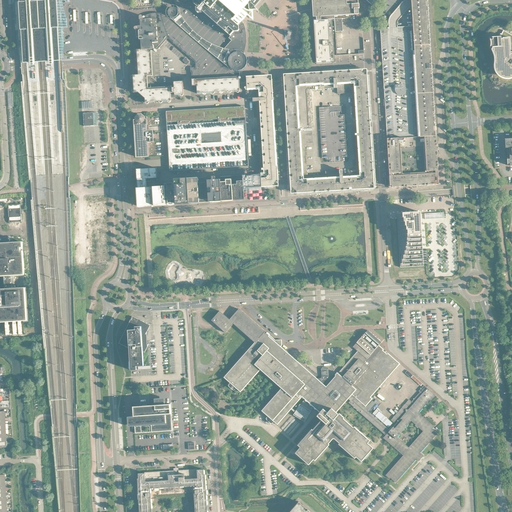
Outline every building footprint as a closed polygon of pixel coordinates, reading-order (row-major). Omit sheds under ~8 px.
[(18,0),(22,60),(22,62),(22,65),(23,70),(23,72),(23,73),(26,73),(32,73),(41,72),(45,72),(53,72),(60,71),(63,71),(63,70),(63,67),(62,60),(62,58),(61,36),(62,35),(60,33),(60,32),(62,30),(62,28),(62,23),(61,17),(61,16),(62,15),(62,14),(62,13),(62,12),(63,12),(63,10),(62,10),(62,9),(61,9),(61,8),(61,7),(61,6),(60,6),(60,1),(60,0),(59,0),(18,0)] [(137,83),(134,83),(134,92),(139,92),(142,95),(145,98),(146,102),(171,101),(171,88),(175,87),(176,94),(184,94),(184,92),(183,81),(176,81),(175,82),(174,82),(159,83),(152,77),(152,73),(151,65),(151,57),(150,49),(158,49),(159,48),(168,38),(170,39),(183,51),(188,55),(195,61),(196,62),(196,68),(195,68),(195,67),(191,67),(191,72),(192,72),(192,77),(193,89),(197,88),(198,88),(198,93),(203,93),(206,93),(209,92),(212,92),(215,92),(217,92),(220,92),(223,92),(228,91),(231,91),(237,91),(240,90),(240,86),(239,77),(241,77),(241,76),(240,71),(238,71),(238,68),(238,67),(239,67),(240,66),(241,66),(242,65),(243,63),(244,62),(244,61),(244,60),(243,59),(243,58),(242,57),(240,56),(240,55),(240,53),(241,51),(242,51),(244,52),(245,52),(245,51),(245,50),(246,47),(246,45),(247,43),(247,41),(247,38),(247,37),(247,36),(247,35),(246,34),(246,30),(246,29),(241,30),(241,33),(233,33),(231,36),(231,35),(230,35),(229,34),(227,32),(225,30),(216,23),(212,19),(207,15),(205,12),(206,12),(202,8),(202,7),(199,5),(198,6),(194,3),(193,2),(192,0),(189,0),(189,1),(188,1),(188,2),(187,2),(186,2),(185,3),(184,3),(183,2),(182,2),(181,1),(180,1),(179,0),(175,0),(177,5),(177,6),(179,9),(175,11),(175,10),(174,10),(173,10),(172,11),(172,12),(172,13),(170,16),(169,16),(169,17),(166,15),(162,14),(161,14),(156,13),(151,14),(146,15),(145,16),(144,16),(144,17),(144,18),(145,18),(145,19),(141,19),(142,26),(139,26),(137,26),(137,30),(137,36),(138,36),(138,37),(140,37),(140,39),(141,39),(142,49),(137,49),(137,50),(138,58),(138,66),(139,81),(137,83)] [(182,0),(183,0),(184,1),(185,1),(186,1),(186,0),(187,0),(186,0),(197,0),(201,3),(202,3),(203,2),(204,3),(203,4),(203,5),(204,5),(202,7),(202,8),(206,12),(205,12),(207,15),(212,19),(216,23),(225,30),(227,32),(229,34),(230,35),(231,35),(231,36),(233,33),(241,33),(241,30),(246,29),(245,26),(244,24),(243,24),(244,22),(243,21),(242,20),(243,20),(247,15),(242,10),(243,10),(243,9),(244,9),(244,8),(244,7),(245,7),(244,7),(248,3),(249,4),(249,7),(249,8),(250,8),(250,9),(251,9),(257,9),(255,7),(260,0),(182,0)] [(312,0),(313,13),(314,17),(314,20),(315,20),(317,20),(333,19),(335,19),(335,25),(336,32),(343,31),(342,18),(340,15),(359,14),(359,8),(360,8),(360,4),(359,4),(358,0),(312,0)] [(389,27),(381,28),(381,29),(381,33),(382,47),(384,86),(384,89),(385,89),(385,90),(385,91),(385,95),(385,96),(385,100),(385,101),(386,104),(386,105),(386,109),(386,110),(386,114),(386,115),(386,119),(387,119),(387,122),(387,127),(387,128),(388,138),(388,144),(388,146),(388,151),(389,159),(390,173),(390,176),(390,181),(390,183),(390,184),(390,185),(392,187),(393,187),(394,187),(397,187),(398,187),(401,186),(402,186),(404,186),(405,186),(407,186),(408,186),(410,186),(411,186),(412,186),(417,185),(418,185),(419,185),(422,185),(423,185),(425,185),(426,185),(428,185),(429,185),(431,185),(432,184),(433,184),(436,184),(437,184),(438,184),(439,183),(439,182),(437,153),(437,152),(437,147),(437,143),(437,141),(437,140),(436,137),(436,135),(436,130),(435,112),(435,107),(434,106),(434,103),(434,102),(434,101),(434,99),(434,97),(434,96),(434,94),(434,93),(434,92),(434,91),(433,89),(433,88),(433,87),(433,86),(433,85),(433,83),(433,81),(433,79),(433,78),(433,77),(433,75),(432,73),(432,72),(432,69),(432,68),(434,68),(434,63),(432,63),(432,62),(432,60),(432,59),(432,58),(431,58),(431,55),(431,54),(431,49),(431,47),(431,45),(431,44),(431,42),(430,41),(430,40),(430,39),(430,38),(430,37),(430,35),(430,34),(430,33),(430,32),(430,30),(430,29),(430,26),(429,25),(429,23),(429,21),(429,20),(429,18),(429,16),(429,15),(429,14),(429,11),(429,10),(428,9),(428,8),(428,6),(428,5),(428,1),(427,0),(404,0),(404,1),(403,2),(402,2),(392,14),(391,15),(390,16),(390,17),(389,18),(389,19),(389,20),(389,21),(389,23),(389,24),(389,27)] [(314,20),(315,40),(317,63),(320,63),(335,62),(335,51),(334,41),(334,37),(333,29),(333,22),(333,19),(317,20),(315,20),(314,20)] [(511,34),(504,30),(503,31),(502,33),(502,34),(501,35),(501,37),(492,37),(492,38),(493,38),(493,39),(491,40),(491,39),(490,39),(491,40),(491,41),(491,42),(491,43),(491,45),(491,46),(491,47),(491,46),(493,46),(493,47),(494,47),(495,49),(496,50),(496,52),(497,54),(497,55),(498,56),(498,57),(498,58),(498,61),(498,62),(497,63),(497,64),(497,65),(497,67),(498,68),(498,69),(498,70),(499,71),(500,72),(500,73),(501,74),(502,74),(503,75),(504,75),(505,75),(506,76),(508,76),(509,76),(510,76),(511,74),(511,34)] [(296,193),(340,190),(370,188),(374,184),(371,131),(367,73),(363,69),(337,71),(320,72),(287,74),(286,74),(284,76),(287,131),(291,185),(291,189),(296,193)] [(261,170),(261,174),(261,181),(262,186),(262,187),(274,186),(279,181),(278,168),(275,125),(273,97),(272,79),(268,75),(247,76),(248,97),(256,97),(256,99),(253,99),(253,100),(251,101),(251,102),(253,102),(253,103),(251,103),(252,104),(254,104),(254,118),(258,118),(258,126),(261,125),(261,128),(258,128),(260,156),(257,156),(257,167),(263,167),(263,169),(261,170)] [(169,149),(170,171),(249,166),(247,131),(247,127),(245,107),(166,112),(169,149)] [(153,131),(149,131),(148,131),(147,117),(145,117),(142,115),(139,115),(137,117),(134,118),(136,156),(150,155),(149,141),(153,141),(153,131)] [(137,179),(138,179),(147,178),(147,179),(157,178),(157,168),(137,169),(137,176),(139,176),(139,178),(137,178),(137,179)] [(258,174),(243,175),(244,188),(245,188),(245,189),(247,189),(247,188),(262,187),(262,186),(261,181),(261,174),(259,174),(259,171),(257,171),(258,174)] [(221,176),(222,201),(223,201),(223,200),(233,200),(233,201),(233,200),(234,200),(245,199),(244,192),(244,188),(243,175),(221,176)] [(208,177),(209,199),(209,202),(210,202),(210,201),(212,201),(212,202),(222,201),(221,176),(215,176),(215,178),(213,178),(213,177),(208,177)] [(198,178),(198,182),(199,200),(200,200),(209,199),(208,177),(198,178)] [(138,182),(138,188),(148,187),(148,181),(147,181),(147,179),(147,178),(138,179),(138,182)] [(175,183),(176,203),(177,204),(177,202),(189,202),(188,178),(175,179),(175,183)] [(188,178),(189,202),(189,203),(190,203),(191,202),(191,203),(199,203),(199,202),(200,203),(200,200),(199,200),(198,182),(198,178),(197,178),(189,178),(189,179),(188,178)] [(165,186),(166,186),(167,203),(176,203),(175,183),(165,184),(165,186)] [(154,187),(155,205),(167,204),(167,203),(166,186),(165,186),(154,187)] [(138,188),(139,189),(139,191),(139,192),(139,194),(139,195),(139,196),(139,197),(140,206),(147,205),(148,205),(149,205),(151,205),(153,205),(154,205),(155,205),(154,187),(148,187),(138,188)] [(7,203),(8,223),(22,222),(21,203),(7,203)] [(421,215),(421,212),(397,213),(398,218),(400,266),(401,267),(413,266),(423,266),(424,266),(423,248),(423,245),(421,217),(421,215)] [(0,242),(0,276),(2,277),(2,287),(0,287),(0,322),(28,321),(26,286),(15,287),(14,276),(26,275),(26,273),(25,273),(23,241),(0,242)] [(220,311),(212,320),(226,332),(222,336),(217,331),(209,341),(214,345),(212,347),(215,349),(216,347),(221,351),(225,346),(223,344),(227,340),(224,338),(229,332),(227,331),(234,323),(255,342),(224,377),(232,384),(229,386),(233,389),(235,387),(241,392),(261,369),(282,388),(262,410),(269,417),(267,420),(271,423),(271,422),(273,420),(278,424),(291,409),(295,412),(293,415),(304,421),(311,410),(310,410),(313,406),(314,407),(314,408),(315,409),(316,409),(320,412),(317,415),(322,420),(313,429),(312,429),(296,446),(299,448),(296,452),(309,464),(314,459),(315,460),(329,444),(329,443),(333,438),(334,438),(340,443),(339,444),(355,458),(356,456),(362,461),(374,448),(370,444),(372,442),(354,426),(354,427),(344,418),(344,417),(339,413),(338,414),(336,412),(348,398),(351,400),(349,402),(386,435),(384,437),(403,455),(386,475),(390,478),(390,477),(396,482),(416,459),(418,460),(423,455),(421,452),(437,433),(432,429),(434,426),(426,419),(427,418),(424,415),(423,416),(419,412),(431,399),(432,400),(436,395),(428,388),(408,409),(407,409),(406,411),(407,411),(390,430),(383,424),(384,423),(389,427),(393,423),(377,409),(373,413),(372,414),(369,412),(377,404),(372,399),(372,398),(371,397),(381,385),(384,382),(400,363),(388,353),(387,353),(381,348),(382,347),(379,345),(381,342),(381,341),(368,330),(365,333),(364,333),(364,334),(363,334),(363,335),(363,336),(362,336),(362,337),(361,337),(353,346),(358,351),(338,373),(337,372),(335,374),(335,376),(334,377),(331,377),(329,379),(329,380),(326,380),(326,378),(325,378),(325,380),(322,380),(322,379),(321,378),(317,378),(276,342),(276,339),(275,340),(241,309),(231,320),(220,311)] [(137,369),(137,366),(144,365),(143,351),(144,351),(144,352),(145,352),(146,350),(148,346),(149,343),(148,346),(148,343),(147,332),(148,329),(149,329),(150,329),(150,328),(150,327),(150,325),(132,316),(119,343),(130,348),(131,370),(137,369)] [(424,385),(419,391),(420,392),(412,401),(414,403),(427,388),(424,385)] [(140,406),(134,406),(135,433),(144,432),(143,432),(143,426),(150,425),(150,431),(150,432),(173,430),(171,404),(147,405),(147,404),(143,405),(143,406),(140,406)] [(151,511),(151,508),(152,508),(152,509),(151,497),(151,498),(150,498),(150,493),(151,493),(151,488),(155,488),(155,487),(159,486),(159,487),(186,486),(186,485),(185,485),(190,484),(190,485),(194,485),(194,491),(195,491),(195,490),(196,495),(195,495),(194,495),(195,496),(192,496),(193,504),(195,504),(195,506),(196,506),(196,510),(195,510),(195,511),(207,511),(207,494),(206,494),(205,490),(206,490),(206,479),(205,479),(204,474),(205,474),(205,475),(205,474),(204,474),(204,469),(179,470),(179,471),(174,472),(174,471),(138,473),(139,478),(138,478),(139,494),(140,494),(140,498),(139,498),(139,511),(151,511)] [(289,511),(311,511),(299,501),(289,511)]
